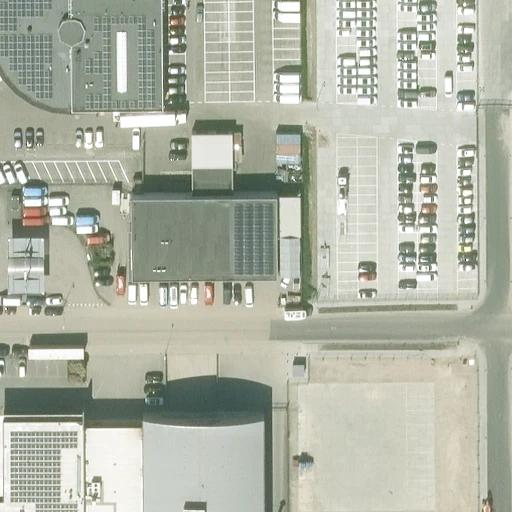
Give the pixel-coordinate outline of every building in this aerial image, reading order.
[(44,99),(52,102),(71,104),(163,103),(161,0),(0,0),(0,60),(1,64),(10,75),(20,85),(31,93),(44,99)] [(192,192),(131,193),(131,229),(131,234),(132,274),(172,274),(177,274),(277,273),(277,192),(233,192),(232,131),(192,131),(192,163),(192,192)] [(18,197),(10,197),(11,208),(19,208),(18,197)] [(44,235),(7,236),(8,287),(44,287),(44,235)] [(304,363),(292,363),(292,374),(304,374),(304,363)] [(3,411),(3,452),(3,491),(0,491),(0,511),(263,511),(263,410),(143,411),(143,419),(84,419),(84,401),(83,401),(83,411),(3,411)]
